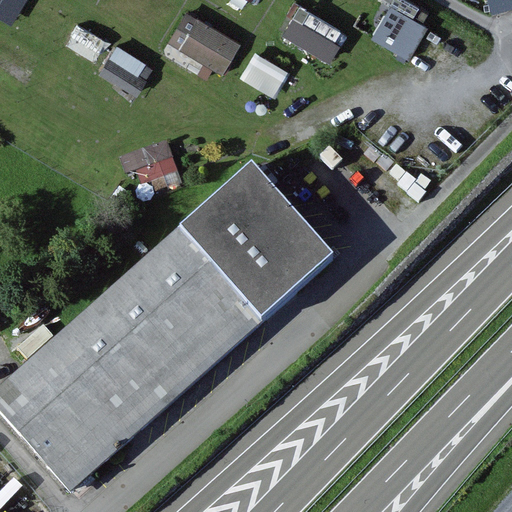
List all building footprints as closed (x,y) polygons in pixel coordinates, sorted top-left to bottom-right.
[(0,0),(0,4),(14,13),(21,0),(0,0)] [(51,0),(37,0),(30,13),(53,26),(64,7),(51,0)] [(128,0),(126,7),(156,19),(163,0),(128,0)] [(220,69),(241,26),(186,0),(166,44),(220,69)] [(334,48),(349,18),(312,0),(296,0),(284,24),(334,48)] [(416,46),(431,10),(408,0),(381,0),(370,26),(416,46)] [(79,16),(71,40),(101,51),(109,27),(79,16)] [(0,23),(0,63),(19,76),(38,46),(0,23)] [(102,63),(140,82),(155,53),(117,34),(102,63)] [(260,40),(244,66),(277,85),(293,60),(260,40)] [(138,162),(141,173),(180,164),(172,132),(123,144),(128,164),(138,162)] [(70,162),(116,179),(126,154),(80,136),(70,162)] [(0,406),(0,410),(77,497),(342,262),(263,173),(0,406)]
